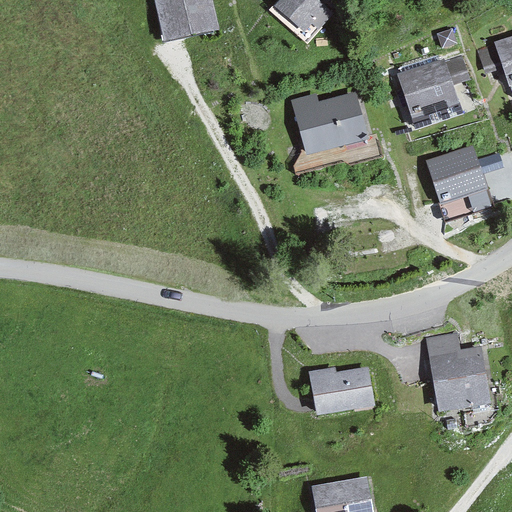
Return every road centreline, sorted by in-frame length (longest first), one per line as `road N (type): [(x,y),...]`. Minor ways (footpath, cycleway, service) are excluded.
road 1 (unclassified): [(0,267),(299,317),(429,297),(511,252)]
road 2 (track): [(177,80),(243,181),(290,282),(323,316)]
